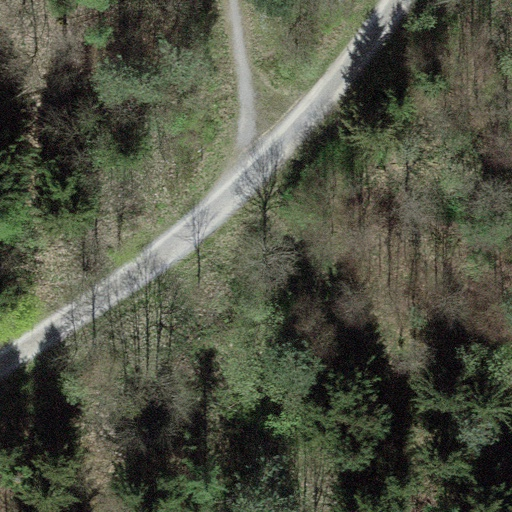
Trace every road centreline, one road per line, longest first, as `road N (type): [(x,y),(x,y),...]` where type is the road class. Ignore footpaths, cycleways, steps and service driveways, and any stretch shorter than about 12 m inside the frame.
road 1 (track): [(0,361),(206,216),(313,105),(397,0)]
road 2 (track): [(262,162),(231,0)]
